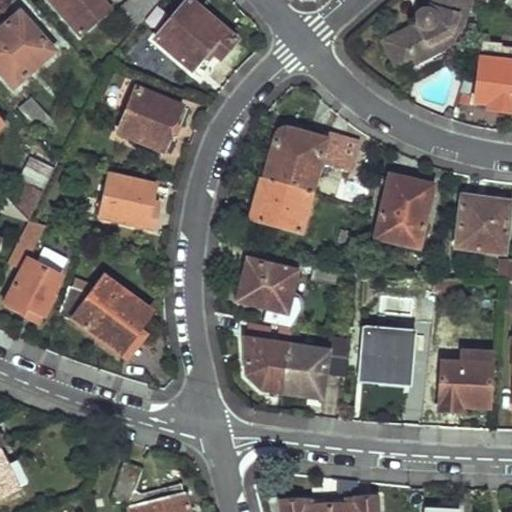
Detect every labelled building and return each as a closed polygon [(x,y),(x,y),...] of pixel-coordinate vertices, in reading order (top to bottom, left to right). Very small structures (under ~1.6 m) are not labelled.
[(52,0),(83,37),(114,11),(104,0),(52,0)] [(127,0),(119,8),(136,29),(148,21),(130,0),(127,0)] [(130,0),(148,21),(167,0),(130,0)] [(464,33),(474,0),(432,0),(430,10),(425,10),(421,11),(418,14),(416,17),(416,21),(416,25),(382,43),(396,69),(413,60),(417,67),(450,50),(455,31),(464,33)] [(159,42),(190,71),(208,54),(219,63),(239,46),(197,5),(159,42)] [(0,33),(0,70),(17,89),(57,54),(22,13),(0,33)] [(460,45),(464,33),(455,31),(450,50),(460,45)] [(511,70),(479,67),(475,105),(491,107),(490,113),(511,114),(511,70)] [(120,136),(164,153),(182,109),(136,92),(120,136)] [(20,110),(39,131),(52,119),(34,99),(20,110)] [(280,141),(268,181),(314,195),(322,166),(341,171),(350,139),(332,133),(329,141),(289,128),(286,129),(284,130),(282,131),(281,134),(280,141)] [(23,184),(11,202),(29,222),(55,170),(32,159),(20,182),(23,184)] [(393,170),(377,240),(420,250),(434,187),(411,181),(413,175),(393,170)] [(111,178),(102,219),(154,231),(163,191),(111,178)] [(268,202),(262,222),(302,232),(314,195),(268,181),(266,180),(261,199),(268,202)] [(461,199),(456,248),(503,255),(508,207),(461,199)] [(22,271),(4,307),(25,315),(27,310),(44,317),(54,297),(52,296),(62,275),(29,258),(44,226),(29,222),(7,265),(22,271)] [(256,288),(252,303),(289,313),(299,272),(252,259),(246,285),(256,288)] [(501,279),(511,279),(511,261),(501,261),(501,279)] [(321,262),(318,277),(353,287),(354,270),(321,262)] [(462,279),(440,278),(438,293),(462,294),(462,279)] [(157,318),(107,280),(100,290),(94,298),(76,292),(73,291),(63,319),(77,324),(120,356),(139,330),(146,336),(157,318)] [(100,290),(79,282),(76,292),(94,298),(100,290)] [(246,285),(242,301),(252,303),(256,288),(246,285)] [(372,326),(366,376),(412,382),(418,332),(372,326)] [(120,356),(132,365),(149,338),(146,336),(139,330),(120,356)] [(290,345),(284,388),(323,395),(328,373),(347,374),(350,339),(336,336),(332,350),(290,345)] [(263,383),(284,388),(290,345),(248,340),(250,376),(263,383)] [(466,351),(465,363),(492,365),(493,353),(466,351)] [(445,361),(441,409),(462,411),(463,406),(490,408),(492,365),(465,363),(445,361)] [(0,496),(17,488),(0,453),(0,496)] [(115,502),(132,508),(149,469),(131,462),(115,502)] [(191,511),(187,495),(132,508),(133,511),(191,511)] [(379,511),(379,496),(282,504),(283,511),(379,511)]
